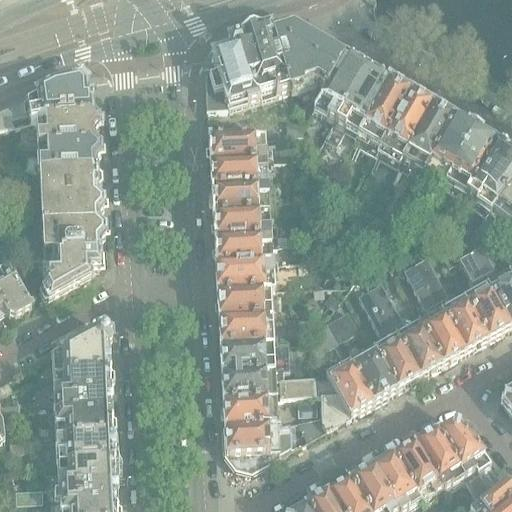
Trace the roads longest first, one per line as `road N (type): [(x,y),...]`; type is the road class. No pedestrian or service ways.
road 1 (residential): [(188,290),(166,29)]
road 2 (residential): [(295,0),(306,15),(511,134)]
road 3 (residential): [(122,42),(141,293)]
road 4 (residential): [(249,511),(460,394)]
road 5 (residential): [(200,511),(188,290)]
road 6 (residential): [(141,293),(151,511)]
road 7 (residential): [(141,293),(123,295),(0,364)]
road 8 (tertiary): [(0,78),(122,42)]
